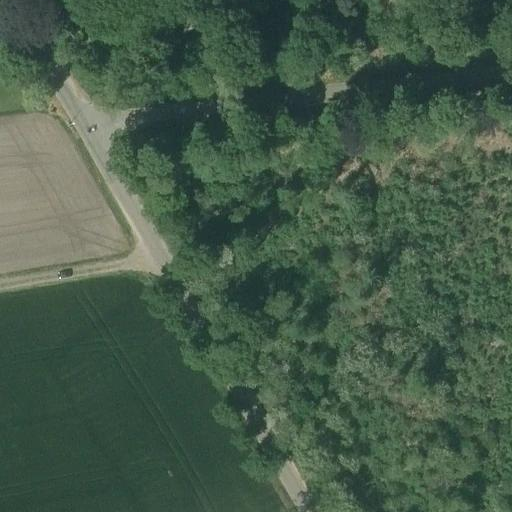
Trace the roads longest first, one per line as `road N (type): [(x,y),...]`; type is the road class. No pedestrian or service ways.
road 1 (unclassified): [(307,511),(91,121)]
road 2 (unclassified): [(91,121),(511,70)]
road 3 (unknown): [(0,284),(161,253)]
road 4 (unclassified): [(91,121),(15,0)]
